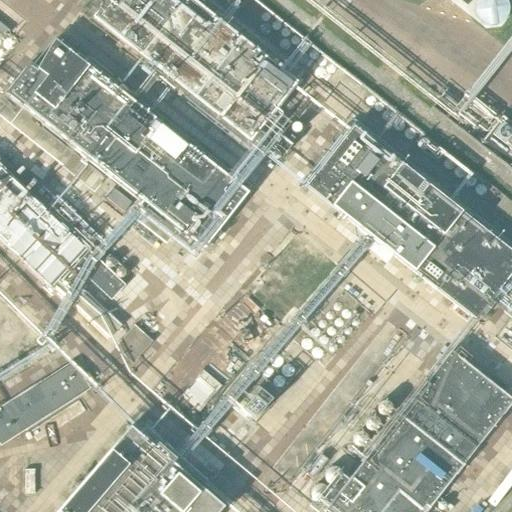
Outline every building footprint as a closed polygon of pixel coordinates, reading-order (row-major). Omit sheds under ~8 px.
[(106,0),(93,17),(250,143),(297,83),(193,0),(106,0)] [(475,7),(475,10),(475,13),(476,15),(476,17),(478,19),(479,21),(481,23),(482,24),(485,25),(486,26),(489,26),(491,26),(493,26),(495,26),(497,26),(499,24),(501,23),(503,22),(505,20),(507,17),(508,15),(509,12),(509,9),(509,6),(508,5),(507,3),(506,1),(505,0),(477,0),(477,1),(476,3),(475,5),(475,7)] [(224,176),(55,41),(52,45),(38,71),(29,64),(5,94),(11,99),(33,116),(204,251),(249,194),(245,191),(247,188),(227,172),(224,176)] [(511,123),(502,116),(479,145),(511,171),(511,123)] [(511,275),(511,253),(353,128),(306,187),(476,321),(511,275)] [(417,143),(417,145),(418,147),(419,148),(420,149),(422,150),(424,150),(425,150),(427,149),(428,147),(429,146),(429,144),(429,143),(428,141),(427,140),(426,139),(425,139),(423,138),(421,139),(420,140),(418,141),(417,143)] [(85,249),(0,168),(0,239),(64,301),(87,277),(110,300),(123,287),(84,250),(85,249)] [(15,171),(11,176),(28,193),(38,183),(22,168),(17,173),(15,171)] [(113,188),(105,197),(124,212),(132,203),(113,188)] [(37,201),(45,208),(54,199),(46,191),(37,201)] [(176,233),(145,209),(136,221),(167,244),(176,233)] [(105,262),(105,263),(105,265),(106,266),(107,267),(109,268),(110,268),(112,268),(113,267),(114,266),(115,264),(115,263),(115,261),(114,260),(114,259),(113,258),(111,258),(110,258),(108,258),(107,259),(105,260),(105,262)] [(116,272),(115,273),(116,275),(117,276),(118,277),(119,278),(121,278),(122,278),(124,277),(125,276),(126,274),(126,273),(126,271),(125,270),(124,269),(123,268),(122,268),(120,267),(119,268),(117,269),(116,270),(116,272)] [(86,292),(74,305),(109,338),(121,325),(86,292)] [(152,341),(134,325),(114,347),(132,364),(152,341)] [(313,500),(309,506),(316,511),(318,511),(324,504),(328,507),(325,510),(327,511),(426,511),(511,401),(511,400),(450,352),(349,480),(343,475),(343,476),(342,480),(339,483),(336,484),(332,484),(330,483),(327,488),(328,491),(329,495),(327,498),(325,501),(322,502),(318,502),(315,501),(313,500)] [(0,444),(88,388),(72,363),(0,408),(0,444)] [(197,409),(219,382),(202,369),(181,395),(197,409)] [(377,408),(377,410),(377,411),(377,413),(378,414),(379,415),(380,416),(382,417),(383,417),(385,417),(386,417),(388,416),(389,415),(390,414),(391,413),(392,412),(392,411),(392,409),(392,408),(392,407),(391,405),(390,404),(389,403),(388,402),(386,401),(384,401),(382,402),(381,402),(380,403),(379,404),(378,405),(377,407),(377,408)] [(364,425),(365,427),(365,428),(366,430),(367,431),(369,431),(370,432),(371,432),(373,432),(374,432),(375,432),(377,431),(378,430),(379,429),(380,427),(380,426),(380,425),(380,423),(380,421),(379,420),(377,418),(376,417),(375,417),(373,417),(372,417),(371,417),(369,417),(368,418),(367,419),(366,420),(365,421),(365,422),(365,423),(364,425)] [(56,511),(220,511),(224,508),(130,427),(56,511)] [(352,440),(352,441),(352,442),(353,444),(353,445),(354,446),(355,447),(357,448),(359,448),(360,448),(362,448),(363,448),(364,447),(365,446),(366,446),(367,444),(367,443),(368,441),(368,440),(368,438),(367,437),(366,436),(365,434),(364,434),(362,433),(361,433),(359,433),(358,433),(356,434),(355,434),(354,435),(353,436),(352,438),(352,440)] [(326,471),(325,474),(325,477),(326,481),(329,483),(330,483),(332,484),(336,484),(339,483),(342,480),(343,476),(343,475),(343,472),(341,469),(338,467),(335,466),(331,467),(328,468),(326,471)] [(312,489),(311,492),(311,496),(312,499),(313,500),(315,501),(318,502),(322,502),(325,501),(327,498),(329,495),(328,491),(327,488),(324,486),(321,484),(317,485),(314,486),(312,489)]
